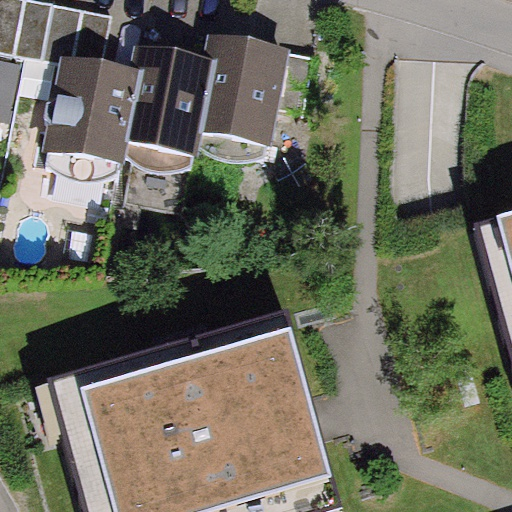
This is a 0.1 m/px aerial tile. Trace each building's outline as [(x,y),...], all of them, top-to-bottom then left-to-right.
[(102,72),(113,18),(24,0),(0,0),(0,53),(62,65),(102,72)] [(217,70),(202,141),(272,155),(281,112),(304,117),(315,63),(212,42),(207,68),(217,70)] [(142,80),(128,152),(197,166),(202,141),(217,70),(207,68),(141,54),(136,79),(142,80)] [(62,65),(43,162),(122,178),(128,152),(142,80),(136,79),(102,72),(62,65)] [(511,229),(495,234),(511,288),(511,229)] [(290,350),(87,407),(117,511),(274,511),(331,496),(290,350)]
